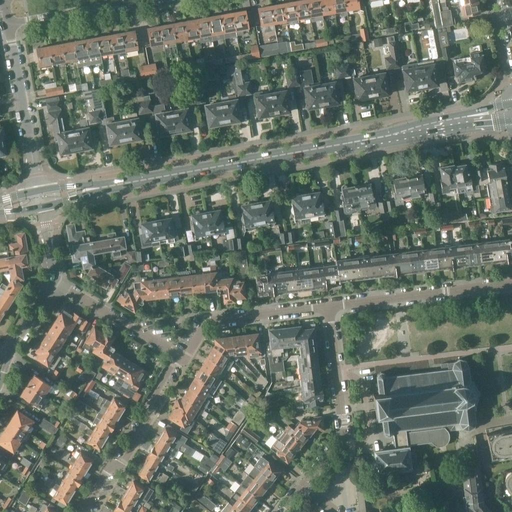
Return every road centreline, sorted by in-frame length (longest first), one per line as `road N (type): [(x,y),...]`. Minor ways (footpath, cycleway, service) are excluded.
road 1 (primary): [(100,188),(511,114)]
road 2 (residential): [(281,511),(342,434),(328,307)]
road 3 (unclassified): [(511,283),(328,307)]
road 4 (residential): [(85,511),(178,356)]
road 5 (unclassified): [(36,191),(9,25)]
road 6 (residential): [(178,356),(52,280)]
road 7 (unclassified): [(9,25),(146,0)]
road 8 (residential): [(328,307),(208,320)]
